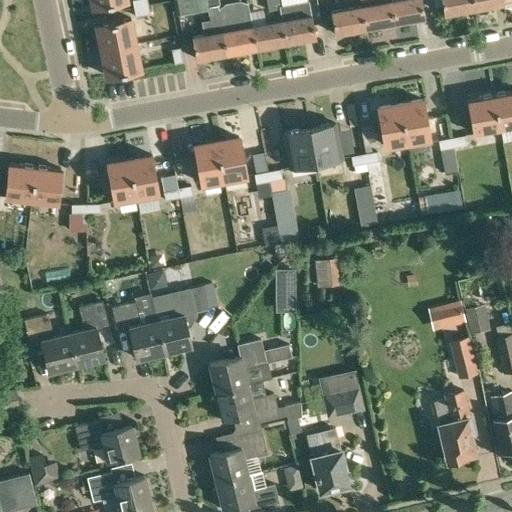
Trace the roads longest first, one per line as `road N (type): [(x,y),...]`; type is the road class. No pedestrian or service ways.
road 1 (residential): [(70,129),(511,47)]
road 2 (residential): [(188,511),(156,393),(140,386),(38,395)]
road 3 (residential): [(70,129),(43,0)]
